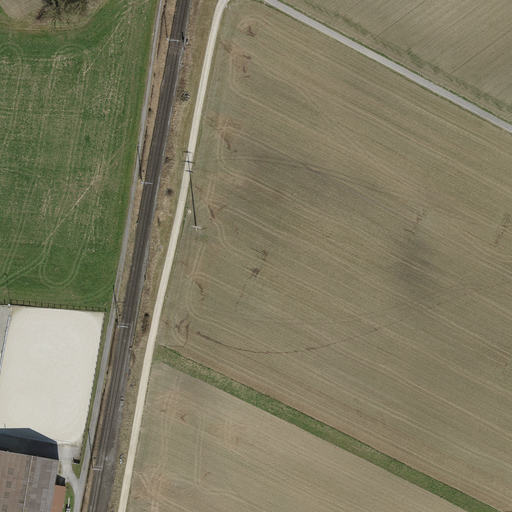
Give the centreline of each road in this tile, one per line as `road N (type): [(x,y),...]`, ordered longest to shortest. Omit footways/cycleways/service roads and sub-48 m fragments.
road 1 (track): [(121,511),(223,0)]
road 2 (track): [(78,511),(161,0)]
road 3 (track): [(268,0),(511,130)]
